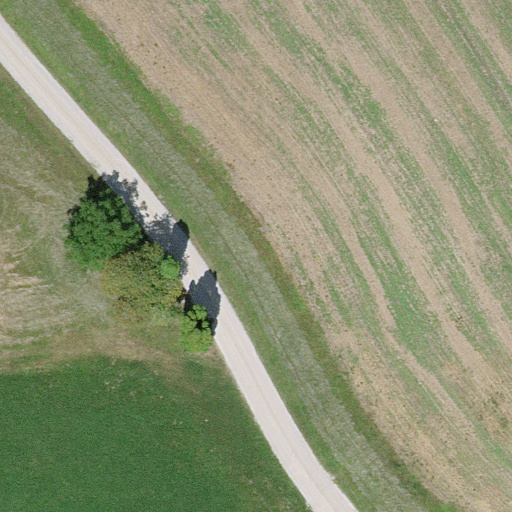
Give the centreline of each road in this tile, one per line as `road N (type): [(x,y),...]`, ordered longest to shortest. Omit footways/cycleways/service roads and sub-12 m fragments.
road 1 (track): [(0,55),(204,309),(269,425),(334,511)]
road 2 (track): [(0,368),(135,359),(264,511)]
